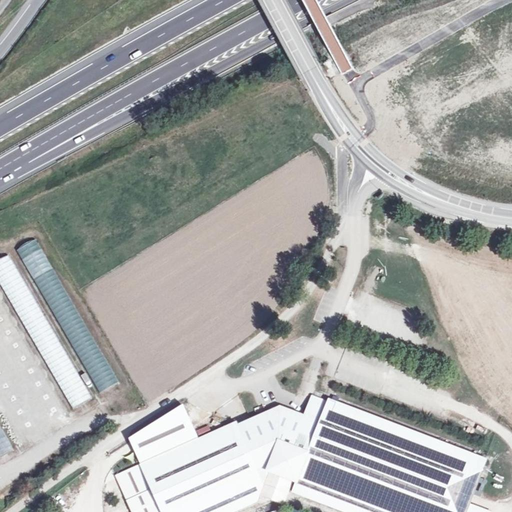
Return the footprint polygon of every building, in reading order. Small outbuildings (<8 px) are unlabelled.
[(99,394),(118,384),(34,239),(16,250),(99,394)] [(0,284),(72,410),(91,399),(7,254),(0,258),(0,284)] [(0,303),(0,393),(27,439),(66,415),(0,303)] [(293,486),(290,493),(336,511),(464,511),(484,460),(310,394),(301,414),(277,406),(234,425),(233,422),(135,466),(156,511),(234,511),(256,503),(265,476),(293,486)] [(0,464),(15,456),(0,429),(0,464)]
